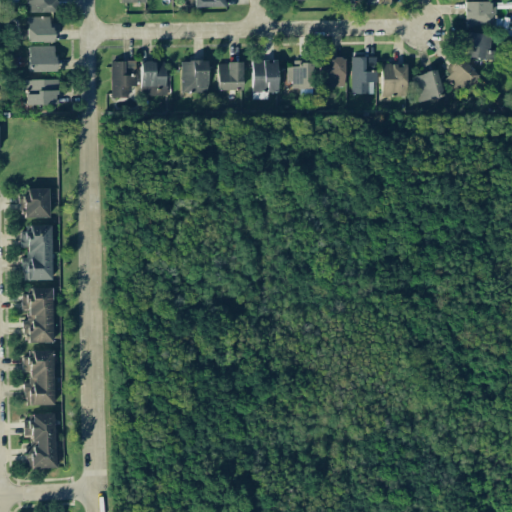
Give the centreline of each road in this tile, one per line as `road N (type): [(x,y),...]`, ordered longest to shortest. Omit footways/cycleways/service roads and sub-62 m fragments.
road 1 (residential): [(91,115),(96,511)]
road 2 (residential): [(413,23),(90,31)]
